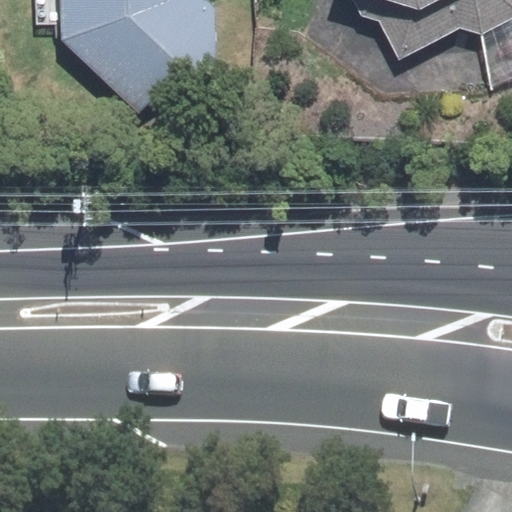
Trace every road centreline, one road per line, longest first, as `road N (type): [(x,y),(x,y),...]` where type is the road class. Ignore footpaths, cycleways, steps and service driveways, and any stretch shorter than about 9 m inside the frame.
road 1 (primary): [(511,408),(200,389),(0,324)]
road 2 (primary): [(0,311),(209,283),(408,271)]
